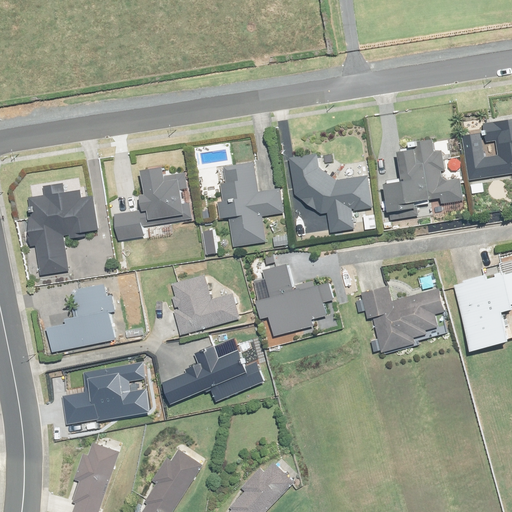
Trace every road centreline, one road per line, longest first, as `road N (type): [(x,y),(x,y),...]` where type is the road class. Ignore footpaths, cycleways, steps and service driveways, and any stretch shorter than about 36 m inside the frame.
road 1 (residential): [(0,142),(511,62)]
road 2 (residential): [(22,511),(27,465),(0,309)]
road 3 (residential): [(338,259),(511,232)]
